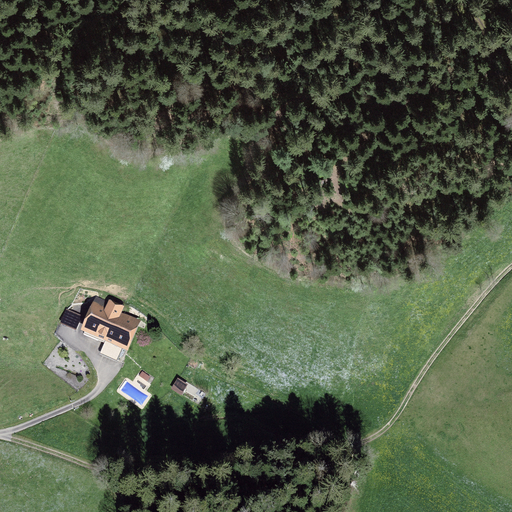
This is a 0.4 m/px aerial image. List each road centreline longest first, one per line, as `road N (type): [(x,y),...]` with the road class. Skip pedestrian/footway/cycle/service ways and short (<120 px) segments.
road 1 (track): [(511,268),(462,320),(360,475),(328,455),(290,455),(173,467),(131,480),(0,437)]
road 2 (unclassified): [(78,342),(98,368),(96,392),(0,434)]
